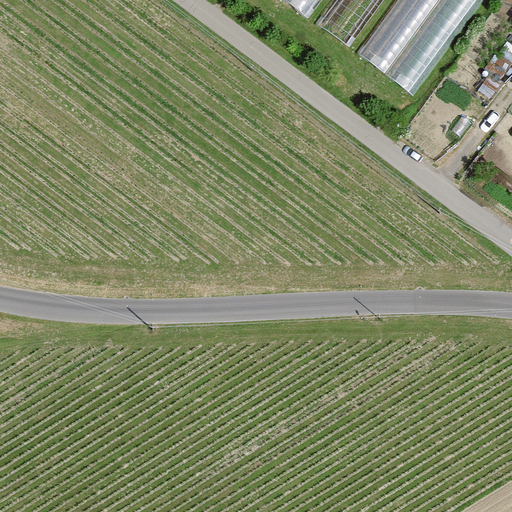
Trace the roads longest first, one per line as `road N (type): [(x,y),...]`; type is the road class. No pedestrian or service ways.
road 1 (tertiary): [(0,299),(100,313),(511,306)]
road 2 (unclassified): [(511,243),(191,0)]
